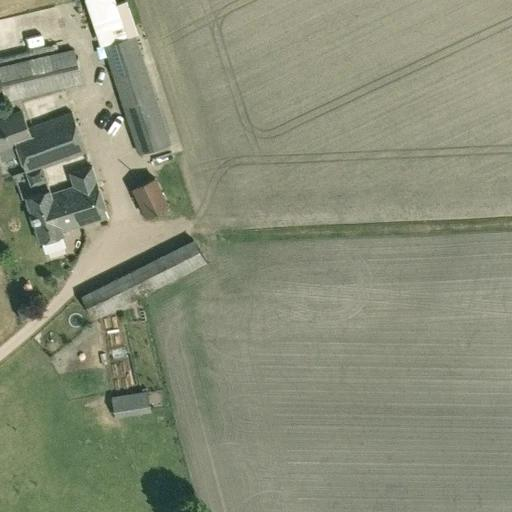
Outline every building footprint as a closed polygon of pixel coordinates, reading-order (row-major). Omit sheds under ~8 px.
[(115,0),(90,0),(104,42),(126,35),(115,0)] [(171,142),(136,35),(103,45),(137,153),(171,142)] [(0,70),(7,100),(82,82),(75,50),(0,67),(0,70)] [(0,117),(0,151),(3,159),(21,153),(27,171),(86,150),(72,111),(28,127),(22,109),(0,117)] [(51,193),(50,190),(27,198),(42,243),(66,236),(64,231),(109,216),(93,167),(71,174),(75,185),(51,193)] [(158,180),(133,189),(145,218),(169,206),(158,180)] [(210,269),(195,238),(140,267),(147,292),(152,289),(157,295),(210,269)] [(93,319),(147,292),(140,267),(80,297),(93,319)] [(115,418),(151,412),(148,391),(111,397),(115,418)]
